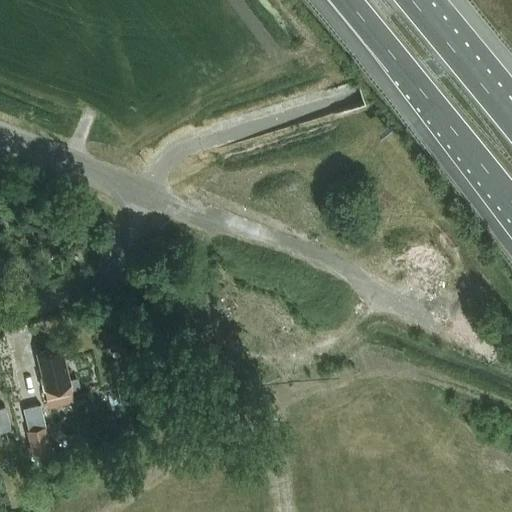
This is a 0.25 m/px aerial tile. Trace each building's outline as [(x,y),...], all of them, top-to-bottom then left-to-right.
[(122,345),(118,353),(129,357),(132,348),(122,345)] [(61,346),(37,352),(43,375),(41,375),(44,388),(48,406),(74,400),(72,390),(61,346)] [(0,406),(0,431),(11,429),(5,406),(0,406)] [(129,420),(111,429),(117,442),(135,434),(129,420)] [(25,430),(32,457),(52,452),(46,425),(25,430)]
